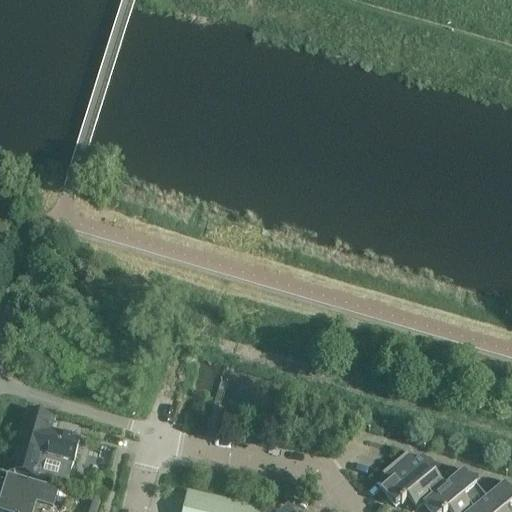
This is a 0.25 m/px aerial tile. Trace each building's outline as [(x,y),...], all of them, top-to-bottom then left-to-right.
[(119,382),(124,361),(111,358),(107,379),(119,382)] [(43,428),(46,417),(25,411),(8,471),(29,477),(67,487),(73,465),(78,442),(65,438),(66,435),(43,428)] [(422,458),(415,463),(407,454),(383,474),(390,484),(381,491),(395,508),(407,497),(418,509),(423,505),(445,486),(422,458)] [(471,511),(486,499),(463,471),(445,486),(423,505),(429,511),(446,511),(448,511),(449,511),(471,511)] [(33,511),(41,485),(8,475),(0,501),(0,511),(33,511)] [(511,511),(511,493),(504,484),(486,499),(471,511),(511,511)] [(262,511),(263,510),(259,509),(188,492),(183,511),(262,511)]
